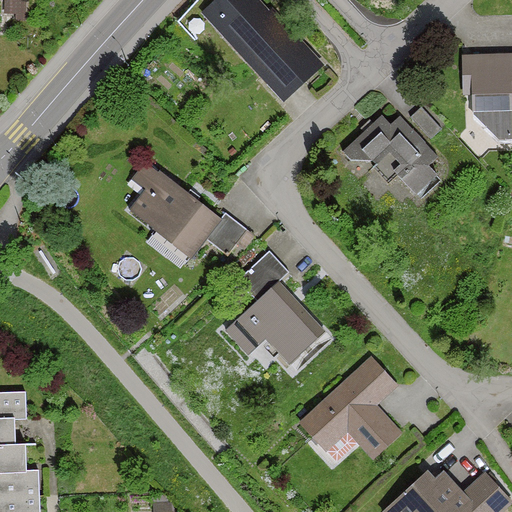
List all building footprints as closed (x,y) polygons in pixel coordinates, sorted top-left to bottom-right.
[(254,0),(223,0),(204,18),(282,100),(318,66),(254,0)] [(511,53),(462,51),(461,80),(474,81),(473,127),(511,128),(511,53)] [(384,119),(344,150),(365,176),(354,184),(368,202),(376,196),(385,207),(396,198),(403,207),(436,181),(426,170),(437,161),(403,117),(390,127),(384,119)] [(218,225),(147,168),(134,185),(144,194),(127,216),(193,268),(209,248),(225,261),(247,234),(225,216),(218,225)] [(320,331),(275,288),(234,333),(259,356),(274,340),(295,358),(320,331)] [(401,387),(376,359),(298,426),(326,458),(352,436),(375,463),(405,438),(378,407),(401,387)] [(26,393),(0,394),(0,477),(30,476),(29,450),(14,450),(14,423),(27,422),(26,393)] [(476,511),(501,489),(488,475),(464,497),(445,475),(436,484),(428,475),(388,511),(476,511)] [(41,511),(40,476),(30,476),(0,477),(0,511),(41,511)] [(184,511),(184,503),(161,504),(161,511),(184,511)]
